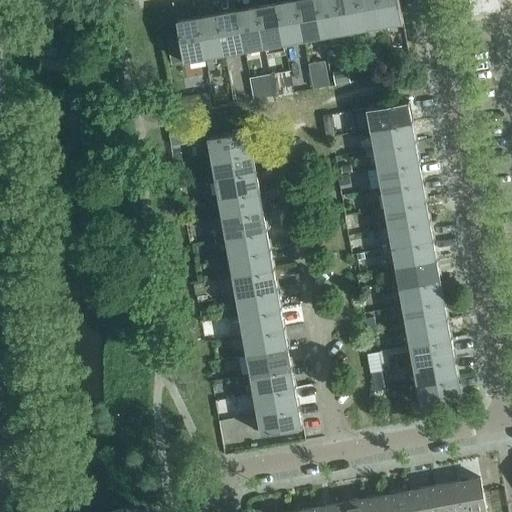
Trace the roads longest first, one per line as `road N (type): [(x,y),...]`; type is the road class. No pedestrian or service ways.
road 1 (residential): [(505,427),(430,0)]
road 2 (residential): [(231,511),(223,476),(505,427)]
